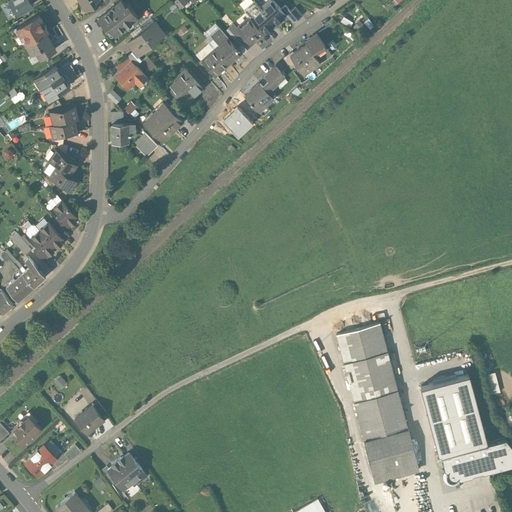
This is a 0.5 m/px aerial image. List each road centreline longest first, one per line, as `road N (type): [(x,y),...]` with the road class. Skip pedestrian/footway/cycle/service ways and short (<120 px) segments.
road 1 (residential): [(100,216),(128,209),(267,51),(341,0)]
road 2 (track): [(115,429),(177,385),(319,321)]
road 3 (tertiary): [(57,0),(94,72),(100,216)]
road 4 (track): [(319,321),(511,265)]
road 5 (tertiary): [(100,216),(83,252),(0,332)]
